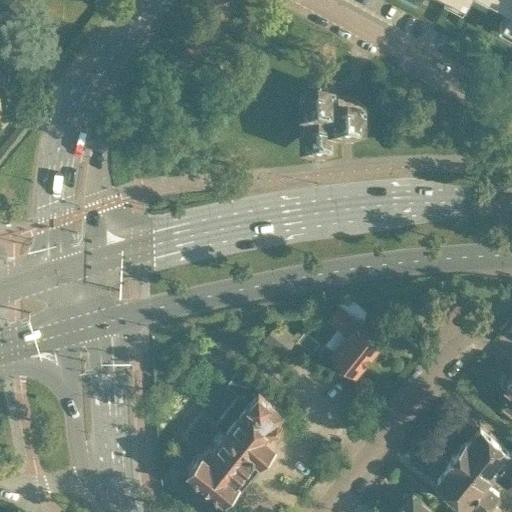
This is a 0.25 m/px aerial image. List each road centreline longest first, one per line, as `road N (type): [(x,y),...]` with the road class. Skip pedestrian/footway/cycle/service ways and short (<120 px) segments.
road 1 (primary): [(511,202),(337,211),(98,260)]
road 2 (primary): [(103,319),(297,276),(511,252)]
road 3 (residential): [(511,116),(309,0)]
road 4 (residential): [(319,511),(451,346)]
road 5 (tertiary): [(96,119),(59,168),(50,225),(54,274)]
road 6 (tertiary): [(97,461),(109,436),(103,319)]
road 7 (tertiary): [(98,260),(96,119)]
road 8 (tertiary): [(60,331),(79,444),(97,461)]
road 9 (tertiary): [(96,119),(111,72),(160,0)]
